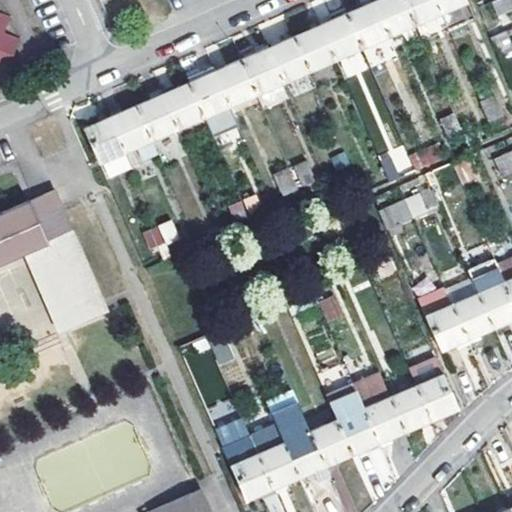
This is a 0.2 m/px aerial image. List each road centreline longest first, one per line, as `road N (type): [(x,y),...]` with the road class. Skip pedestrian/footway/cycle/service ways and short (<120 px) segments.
road 1 (residential): [(387,511),(511,389)]
road 2 (residential): [(103,67),(259,0)]
